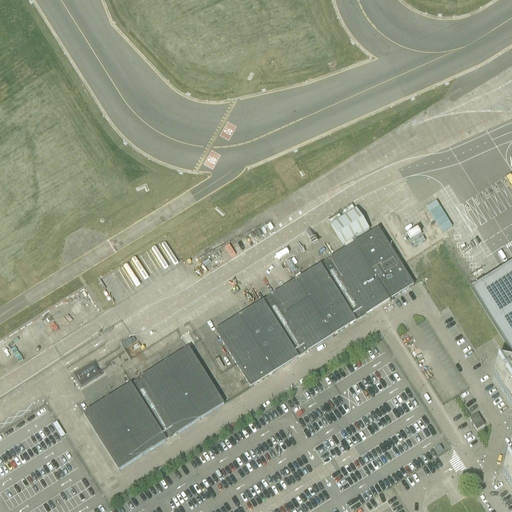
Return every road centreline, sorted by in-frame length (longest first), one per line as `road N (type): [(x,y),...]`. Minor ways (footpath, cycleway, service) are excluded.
road 1 (unclassified): [(0,414),(47,384),(113,488),(382,324)]
road 2 (unclassified): [(382,324),(420,302),(501,429),(480,481)]
road 3 (unclassified): [(466,459),(382,324)]
